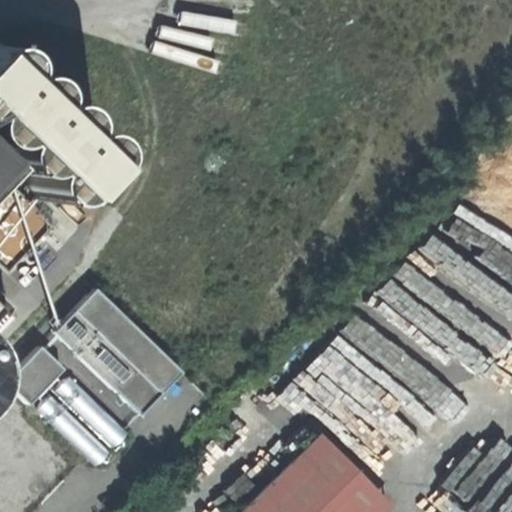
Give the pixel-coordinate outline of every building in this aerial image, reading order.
[(310,0),(318,12),(337,0),(310,0)] [(0,109),(6,115),(20,116),(31,108),(35,98),(33,85),(27,78),(17,74),(7,75),(0,81),(0,109)] [(35,145),(49,146),(60,138),(65,129),(62,116),(56,108),(47,104),(36,106),(25,115),(23,127),(26,137),(35,145)] [(65,173),(80,174),(91,167),(95,157),(93,144),(86,137),(77,133),(66,134),(56,143),(53,156),(56,165),(65,173)] [(0,169),(6,175),(20,176),(31,169),(35,159),(33,146),(27,139),(17,135),(7,136),(0,141),(0,169)] [(37,205),(51,206),(62,198),(66,189),(64,176),(58,168),(48,165),(38,166),(27,175),(24,187),(27,197),(37,205)] [(0,265),(7,273),(51,226),(3,181),(0,183),(0,265)] [(88,288),(46,332),(133,415),(175,371),(88,288)] [(390,304),(384,311),(373,299),(319,351),(339,372),(399,314),(390,304)] [(124,433),(58,373),(60,371),(31,346),(0,379),(0,387),(24,409),(26,407),(93,467),(124,433)] [(233,511),(380,511),(384,508),(314,435),(233,511)]
